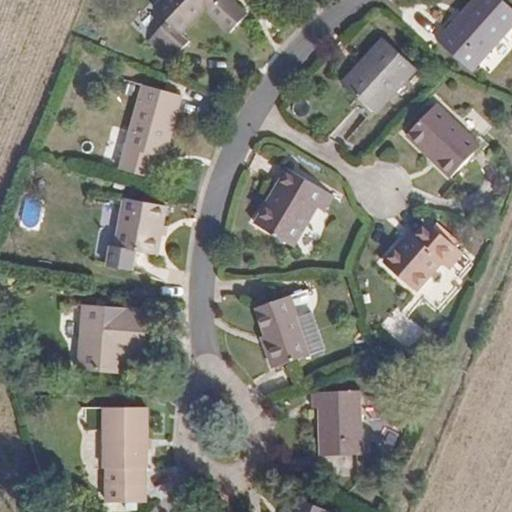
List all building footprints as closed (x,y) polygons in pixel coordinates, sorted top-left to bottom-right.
[(246,13),(232,0),(216,0),(211,5),(206,0),(163,0),(157,7),(169,20),(151,38),(170,59),(190,40),(183,32),(207,9),(229,31),(246,13)] [(511,25),(511,7),(503,0),(473,0),(440,39),(473,69),(511,25)] [(413,69),(381,39),(342,82),(375,113),(413,69)] [(178,94),(143,85),(119,168),(150,177),(155,156),(162,157),(178,94)] [(481,145),(437,103),(407,134),(451,176),(481,145)] [(274,198),(269,196),(260,223),(303,237),(316,195),(322,197),(327,180),(280,164),(275,178),(281,180),(274,198)] [(275,178),(269,196),(274,198),(281,180),(275,178)] [(164,205),(126,195),(112,243),(152,253),(164,205)] [(457,271),(415,254),(407,272),(402,270),(387,306),(424,321),(435,297),(445,301),(457,271)] [(309,352),(309,351),(297,313),(291,295),(259,305),(269,338),(264,340),(272,363),(309,352)] [(121,371),(124,352),(116,351),(117,343),(141,346),(145,308),(84,304),(78,367),(121,371)] [(297,313),(309,351),(321,347),(310,309),(297,313)] [(116,351),(124,352),(140,354),(141,346),(117,343),(116,351)] [(318,406),(319,454),(360,453),(358,389),(311,391),(310,406),(318,406)] [(145,406),(104,405),(100,500),(142,501),(143,466),(145,466),(145,406)] [(312,454),(319,454),(318,406),(310,406),(312,454)] [(330,511),(296,497),(289,511),(330,511)]
